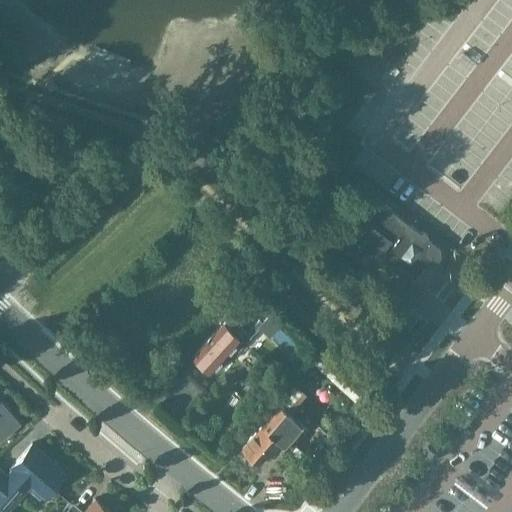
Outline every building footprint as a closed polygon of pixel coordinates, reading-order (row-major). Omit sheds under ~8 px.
[(435,267),(444,256),(442,247),(428,237),(430,235),(423,230),(421,232),(374,196),(364,210),(356,203),(348,214),(342,209),(323,233),(357,258),(368,257),(379,242),(382,244),(380,249),(382,258),(406,277),(416,275),(427,261),(435,267)] [(251,289),(235,306),(245,315),(261,298),(251,289)] [(225,322),(194,355),(210,370),(235,344),(239,348),(260,325),(270,335),(282,321),(270,310),(263,318),(260,315),(247,329),(238,321),(231,315),(225,322)] [(325,347),(312,360),(332,379),(345,365),(325,347)] [(286,408),(300,394),(290,384),(276,399),(286,408)] [(0,438),(19,423),(0,400),(0,438)] [(296,418),(284,408),(280,404),(243,446),(259,461),(278,439),(289,447),(307,426),(297,417),(296,418)] [(0,501),(9,509),(31,484),(44,495),(65,470),(32,441),(11,465),(7,470),(0,463),(0,501)] [(115,511),(96,495),(84,510),(73,501),(63,511),(115,511)]
